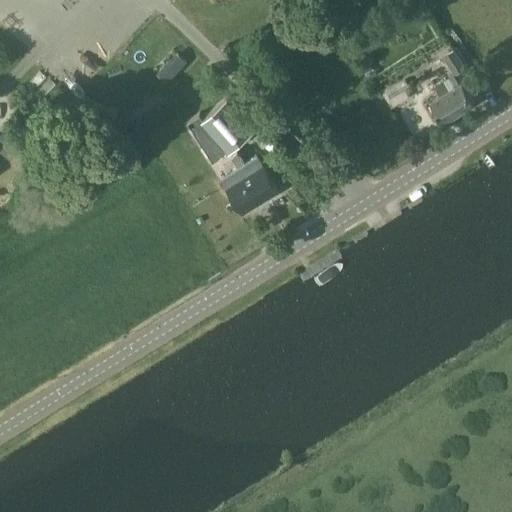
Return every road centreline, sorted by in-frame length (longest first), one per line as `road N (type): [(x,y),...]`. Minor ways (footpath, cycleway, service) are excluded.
road 1 (tertiary): [(0,430),(511,114)]
road 2 (track): [(367,203),(156,0)]
